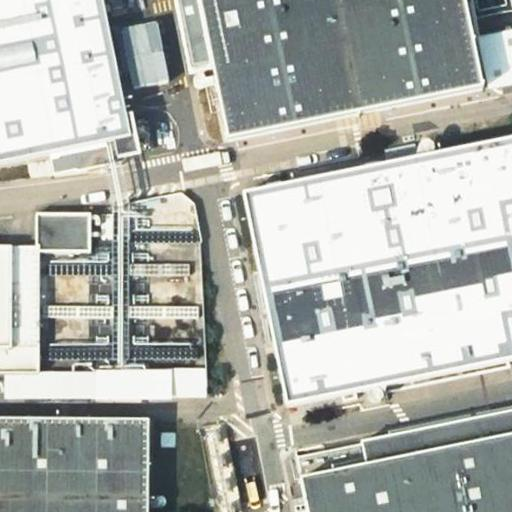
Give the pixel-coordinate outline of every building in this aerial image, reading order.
[(0,0),(0,167),(133,140),(103,0),(0,0)] [(175,0),(190,75),(214,71),(200,0),(175,0)] [(200,0),(214,71),(228,142),(483,92),(464,0),(200,0)] [(470,0),(474,21),(511,14),(511,4),(511,0),(470,0)] [(159,24),(120,33),(133,92),(172,83),(159,24)] [(511,37),(479,44),(488,91),(511,86),(511,37)] [(511,145),(242,201),(286,412),(511,365),(511,145)] [(413,151),(384,157),(387,171),(416,165),(413,151)] [(0,367),(44,367),(43,246),(94,246),(94,207),(39,207),(39,241),(0,240),(0,367)] [(100,368),(14,368),(15,386),(100,386),(100,368)] [(146,511),(147,413),(0,412),(0,511),(146,511)] [(511,511),(511,415),(296,461),(307,511),(511,511)]
